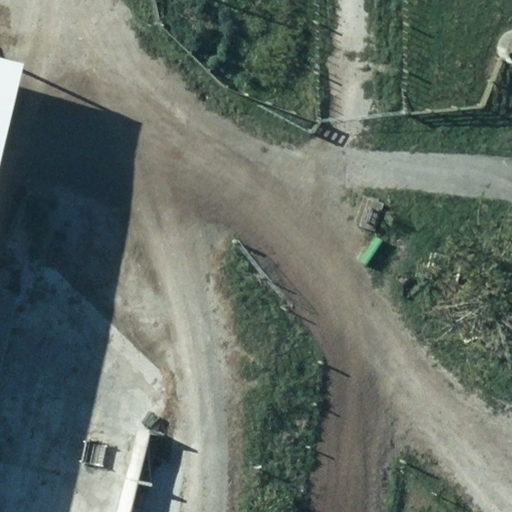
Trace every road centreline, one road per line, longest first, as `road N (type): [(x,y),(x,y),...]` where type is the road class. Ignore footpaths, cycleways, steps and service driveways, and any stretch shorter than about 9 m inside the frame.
road 1 (unknown): [(128,0),(144,9),(321,237),(511,459)]
road 2 (unknown): [(29,0),(119,204),(159,396),(148,511)]
